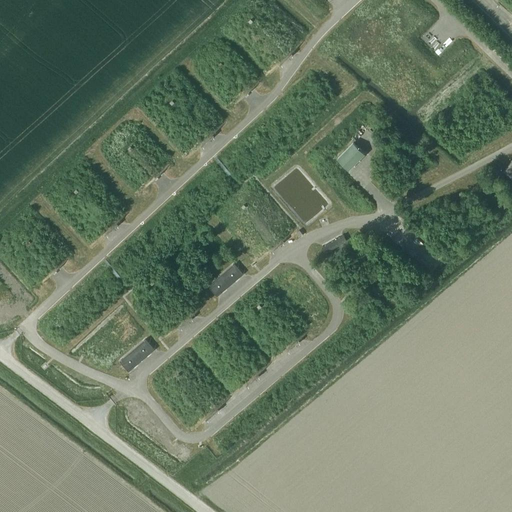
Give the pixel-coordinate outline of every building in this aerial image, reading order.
[(258,0),(225,31),(266,76),(278,65),(292,52),(304,41),(265,0),(258,0)] [(511,0),(496,0),(511,14),(511,0)] [(195,61),(235,104),(242,98),(252,88),(259,82),(218,39),(195,61)] [(146,112),(188,157),(199,147),(214,133),(225,123),(184,78),(146,112)] [(105,145),(145,188),(152,181),(162,172),(169,166),(128,123),(105,145)] [(364,154),(358,147),(353,143),(337,159),(348,170),(364,154)] [(511,160),(503,171),(511,178),(511,160)] [(50,201),(92,246),(103,236),(118,222),(129,211),(88,166),(50,201)] [(241,243),(257,262),(268,253),(284,239),(296,229),(257,182),(218,215),(241,243)] [(3,239),(44,282),(50,275),(60,266),(67,260),(27,217),(3,239)] [(321,247),(325,253),(346,241),(343,235),(321,247)] [(133,300),(166,338),(177,328),(193,315),(205,305),(189,287),(165,259),(126,292),(133,300)] [(217,296),(243,274),(234,263),(208,286),(217,296)] [(300,339),(312,329),(272,282),(233,315),(273,362),(300,339)] [(232,396),(271,363),(232,316),(193,349),(232,396)] [(128,371),(154,349),(145,339),(120,361),(128,371)] [(203,420),(231,397),(191,350),(152,383),(192,430),(203,420)]
